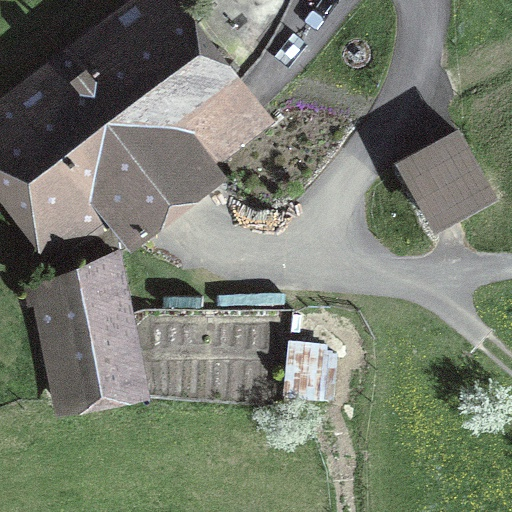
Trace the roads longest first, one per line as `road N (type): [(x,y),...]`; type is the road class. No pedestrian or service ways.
road 1 (unclassified): [(430,278),(354,270),(329,241),(338,196),(415,78),(433,0)]
road 2 (track): [(511,271),(430,278),(511,361)]
road 3 (track): [(401,104),(511,56)]
